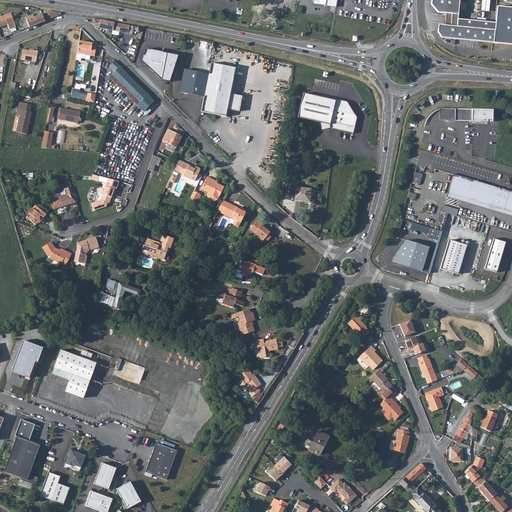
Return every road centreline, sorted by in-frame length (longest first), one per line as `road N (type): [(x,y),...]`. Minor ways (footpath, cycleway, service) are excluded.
road 1 (secondary): [(31,0),(280,44)]
road 2 (secondary): [(322,315),(205,511)]
road 3 (residential): [(336,259),(167,106)]
road 4 (residential): [(167,106),(83,22),(64,18),(0,44)]
road 5 (residential): [(392,282),(384,330),(433,451)]
road 6 (residential): [(167,106),(128,207),(81,227),(69,224)]
road 7 (residential): [(511,281),(486,307),(472,308),(392,282)]
road 8 (unclassified): [(0,396),(117,440)]
